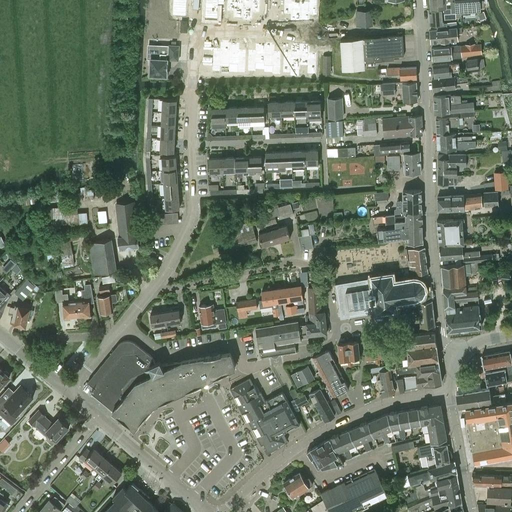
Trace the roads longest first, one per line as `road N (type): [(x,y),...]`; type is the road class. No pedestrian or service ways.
road 1 (unclassified): [(440,327),(419,0)]
road 2 (residential): [(452,391),(335,423),(220,511)]
road 3 (residential): [(149,294),(300,262),(328,285),(342,339)]
road 4 (residential): [(149,294),(193,216),(190,147)]
road 5 (residential): [(245,370),(238,343),(164,356),(122,328)]
road 6 (residential): [(128,445),(159,410),(245,370)]
road 7 (residential): [(322,142),(190,147)]
road 8 (residential): [(322,90),(190,94)]
road 9 (secondary): [(473,511),(452,391)]
road 10 (residential): [(18,511),(95,418)]
